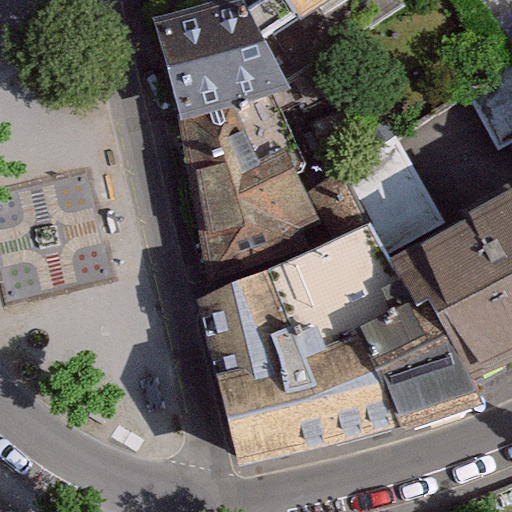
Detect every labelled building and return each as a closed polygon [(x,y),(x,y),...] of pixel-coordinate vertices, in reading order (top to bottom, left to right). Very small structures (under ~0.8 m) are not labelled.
[(254,0),(285,48),(367,0),(254,0)] [(439,0),(452,18),(481,0),(439,0)] [(165,143),(274,113),(229,21),(141,41),(165,143)] [(274,113),(165,143),(197,278),(316,232),(274,113)] [(461,416),(511,387),(511,227),(403,287),(461,416)] [(364,245),(260,298),(277,364),(298,359),(306,384),(344,374),(380,446),(461,416),(403,287),(399,277),(384,283),(364,245)] [(260,298),(199,313),(221,407),(306,384),(298,359),(277,364),(260,298)] [(221,407),(238,477),(380,446),(344,374),(306,384),(221,407)]
